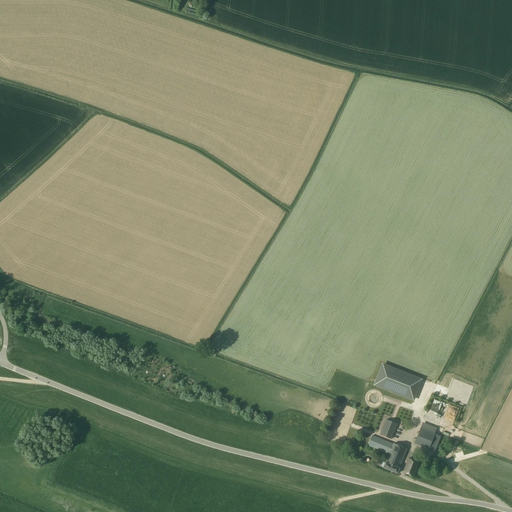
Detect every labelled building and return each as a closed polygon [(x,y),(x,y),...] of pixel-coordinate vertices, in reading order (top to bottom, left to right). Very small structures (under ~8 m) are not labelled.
[(421,379),(380,362),(371,384),(411,401),(421,379)] [(435,408),(442,410),(444,404),(438,401),(435,408)] [(447,412),(451,413),(450,416),(455,418),(459,408),(449,405),(447,412)] [(397,424),(386,419),(380,434),(391,438),(397,424)] [(441,436),(420,428),(414,443),(435,451),(441,436)] [(383,468),(397,474),(399,468),(406,449),(393,444),(372,436),(368,446),(389,454),(386,463),(385,463),(383,463),(381,467),(383,468)] [(419,462),(408,458),(404,471),(414,475),(419,462)]
